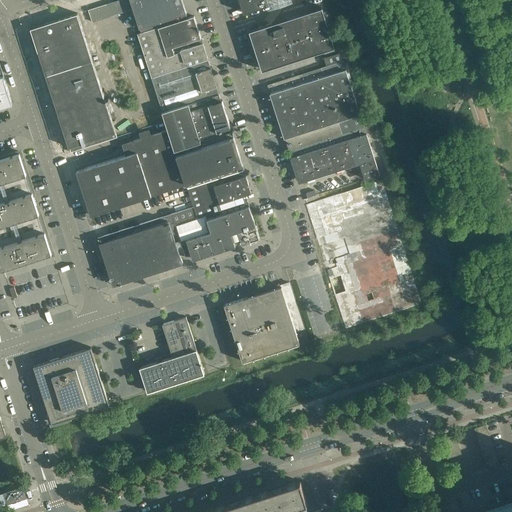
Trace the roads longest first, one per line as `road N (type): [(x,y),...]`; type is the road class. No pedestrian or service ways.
road 1 (unclassified): [(103,320),(291,253),(290,225),(216,0)]
road 2 (tertiary): [(314,445),(111,511)]
road 3 (unclassified): [(103,320),(38,121)]
road 4 (unclassified): [(55,511),(6,352)]
